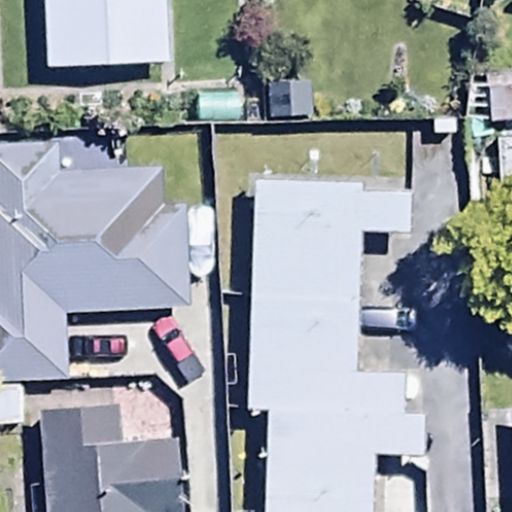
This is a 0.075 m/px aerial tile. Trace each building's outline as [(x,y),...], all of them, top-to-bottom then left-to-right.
[(44,0),(47,79),(171,75),(168,0),(44,0)] [(259,85),(258,126),(308,127),(308,86),(259,85)] [(118,151),(0,153),(0,388),(69,387),(68,318),(189,315),(187,217),(163,217),(162,176),(118,177),(118,151)] [(372,511),(373,464),(426,465),(426,419),(404,419),(405,381),(361,380),(362,241),(410,242),(411,204),(363,203),(363,196),(257,195),(249,417),(265,418),(264,511),(372,511)] [(0,393),(0,436),(23,436),(22,394),(0,393)] [(121,415),(40,419),(45,511),(185,511),(183,453),(123,456),(121,415)]
